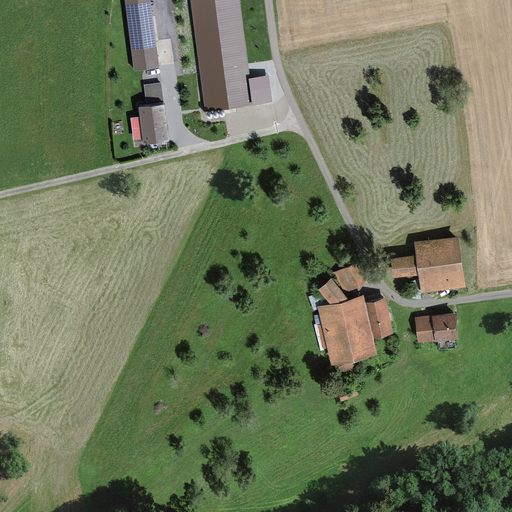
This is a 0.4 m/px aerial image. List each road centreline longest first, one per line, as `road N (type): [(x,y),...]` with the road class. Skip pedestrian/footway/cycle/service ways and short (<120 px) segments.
road 1 (unclassified): [(511,293),(429,304),(381,284),(300,123),(279,70),(268,0)]
road 2 (track): [(187,150),(0,193)]
